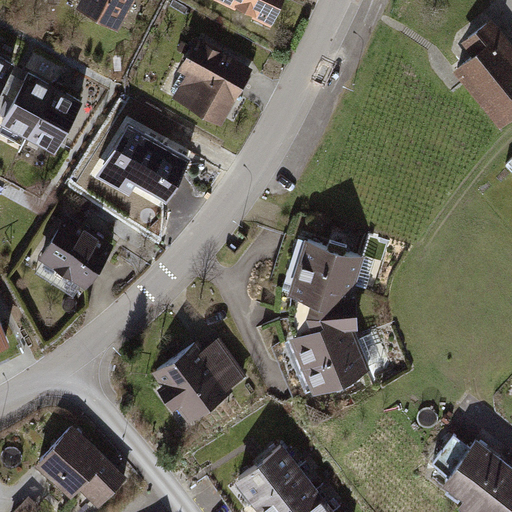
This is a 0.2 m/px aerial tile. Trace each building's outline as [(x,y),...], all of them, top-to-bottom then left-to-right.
[(77,0),(77,2),(117,24),(130,0),(77,0)] [(221,0),(273,25),(284,0),(221,0)] [(468,50),(446,67),(497,128),(511,116),(511,45),(487,15),(459,39),(465,46),(468,50)] [(177,79),(170,91),(221,120),(250,69),(211,46),(210,48),(203,43),(204,41),(197,38),(181,66),(188,70),(181,82),(177,79)] [(0,81),(6,70),(10,63),(0,57),(0,81)] [(21,78),(6,70),(0,81),(0,88),(12,95),(21,78)] [(0,116),(5,119),(27,131),(52,86),(25,71),(21,78),(12,95),(0,116)] [(27,131),(54,146),(79,101),(52,86),(27,131)] [(119,172),(163,196),(185,155),(141,132),(119,172)] [(41,254),(82,281),(107,243),(66,216),(41,254)] [(325,242),(303,235),(287,290),(287,310),(288,316),(289,334),(312,389),(333,381),(335,387),(353,380),(351,374),(357,372),(368,367),(350,323),(355,323),(354,296),(349,296),(363,254),(344,248),(347,242),(328,237),(325,242)] [(0,348),(12,344),(0,314),(0,348)] [(195,341),(154,370),(163,382),(158,385),(172,405),(176,402),(187,417),(228,388),(226,385),(244,374),(218,337),(201,349),(195,341)] [(71,423),(37,459),(69,490),(77,482),(98,502),(125,474),(71,423)] [(502,511),(511,500),(511,465),(476,437),(470,444),(453,431),(431,458),(446,470),(441,477),(449,483),(446,487),(455,494),(458,490),(486,511),(502,511)] [(281,442),(234,476),(251,500),(298,465),(281,442)] [(298,465),(251,500),(259,511),(282,511),(315,488),(298,465)] [(315,489),(283,511),(332,511),(315,489)] [(34,511),(40,506),(31,499),(20,511),(34,511)]
